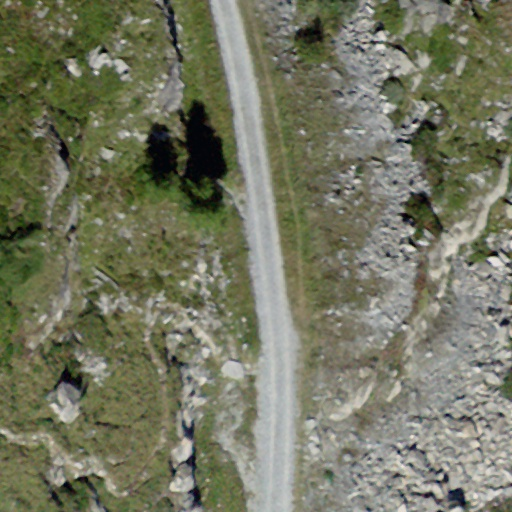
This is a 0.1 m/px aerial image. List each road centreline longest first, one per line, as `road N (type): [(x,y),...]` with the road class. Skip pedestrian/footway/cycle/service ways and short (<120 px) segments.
road 1 (track): [(222,0),(277,336),(273,511)]
road 2 (track): [(499,511),(485,0)]
